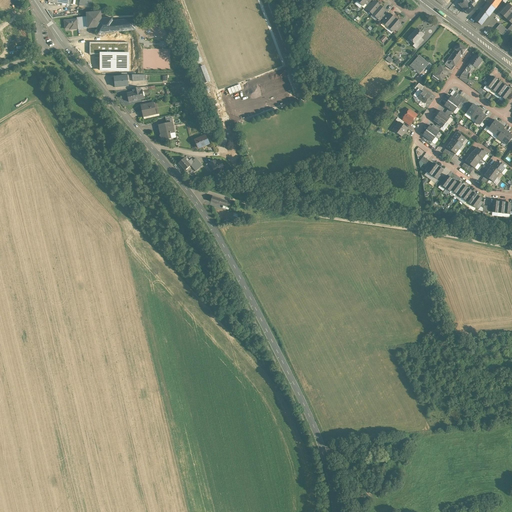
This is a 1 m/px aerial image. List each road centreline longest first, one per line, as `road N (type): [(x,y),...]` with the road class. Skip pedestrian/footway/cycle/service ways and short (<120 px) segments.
road 1 (tertiary): [(335,511),(315,431),(230,257),(197,203),(34,0)]
road 2 (track): [(301,447),(268,376),(80,165),(45,103)]
road 3 (track): [(293,200),(223,152),(160,0)]
road 4 (track): [(191,196),(206,191),(276,210),(418,230)]
road 5 (residential): [(451,78),(416,142),(479,189),(511,196)]
road 6 (track): [(457,433),(413,437),(389,488),(370,499)]
